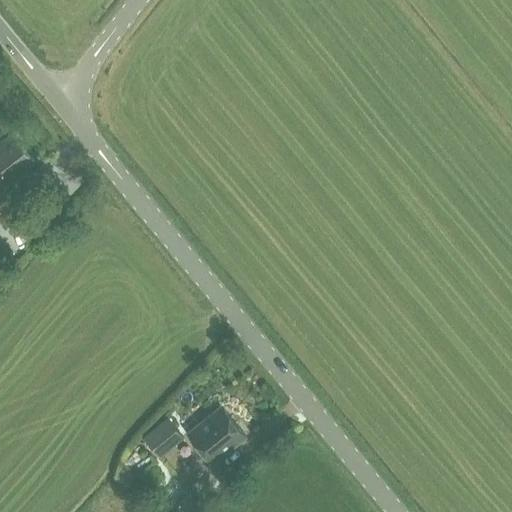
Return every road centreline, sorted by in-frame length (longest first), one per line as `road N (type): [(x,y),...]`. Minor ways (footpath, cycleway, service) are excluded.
road 1 (unclassified): [(397,511),(58,101)]
road 2 (unclassified): [(58,101),(138,0)]
